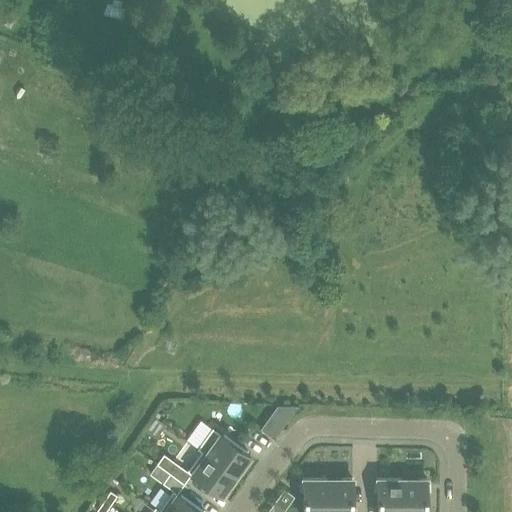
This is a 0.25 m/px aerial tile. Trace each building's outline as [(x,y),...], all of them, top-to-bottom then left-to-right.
[(269,414),(261,428),(273,438),(284,424),(269,414)] [(205,415),(191,433),(201,441),(215,422),(205,415)] [(235,474),(249,454),(212,427),(197,448),(200,451),(201,450),(235,474)] [(235,474),(201,450),(200,451),(186,470),(220,495),(235,474)] [(176,463),(169,472),(176,477),(183,467),(176,463)] [(169,487),(176,477),(169,472),(162,482),(169,487)] [(327,511),(327,478),(302,478),(302,511),(327,511)] [(352,511),(352,478),(327,478),(327,511),(352,511)] [(401,511),(401,478),(376,478),(376,511),(401,511)] [(426,511),(426,478),(401,478),(401,511),(426,511)] [(266,511),(267,511),(280,511),(293,495),(282,487),(266,511)] [(110,505),(116,495),(110,490),(103,500),(110,505)] [(203,511),(172,490),(158,509),(161,511),(203,511)] [(99,511),(104,511),(110,505),(103,500),(96,510),(99,511)]
